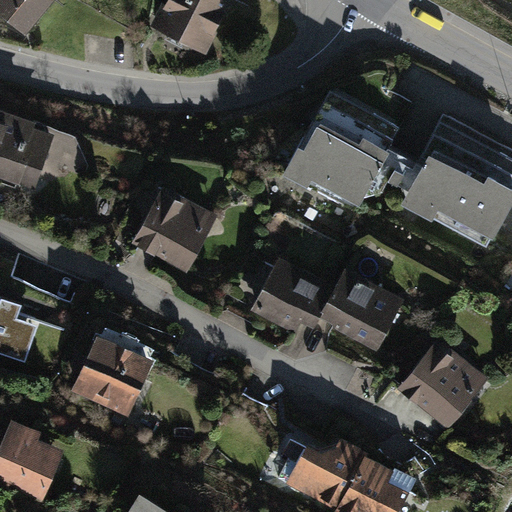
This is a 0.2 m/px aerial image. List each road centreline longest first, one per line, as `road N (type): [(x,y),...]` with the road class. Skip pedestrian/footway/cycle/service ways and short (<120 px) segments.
road 1 (residential): [(0,60),(129,94),(234,93),(316,57),(363,0)]
road 2 (secondary): [(370,0),(511,77)]
